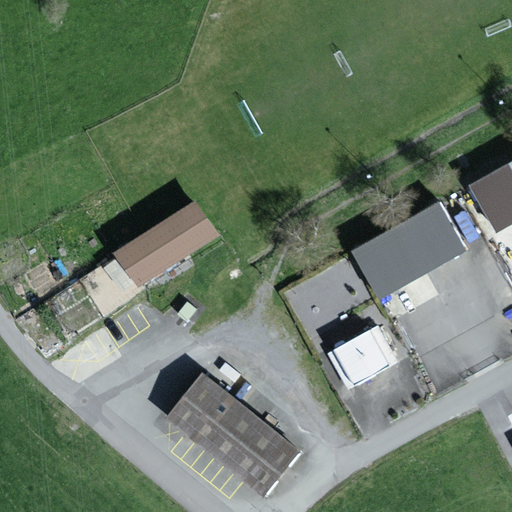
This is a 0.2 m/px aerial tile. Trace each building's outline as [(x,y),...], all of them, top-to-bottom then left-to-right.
[(511,164),(479,184),(503,226),(511,220),(511,164)] [(201,202),(125,251),(145,282),(221,233),(201,202)] [(442,203),(360,249),(385,293),(467,247),(442,203)] [(348,384),(398,358),(378,321),(329,346),(348,384)] [(211,376),(179,415),(268,488),(300,449),(211,376)]
